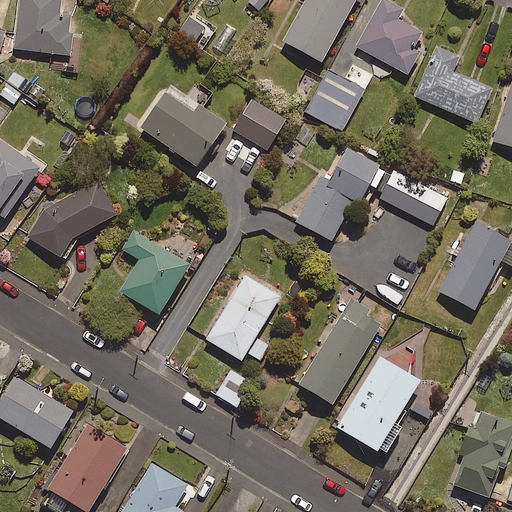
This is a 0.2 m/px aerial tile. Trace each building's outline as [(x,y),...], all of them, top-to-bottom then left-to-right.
[(59,0),(19,0),(15,46),(69,52),(73,17),(58,15),(59,0)] [(353,0),(303,0),(283,37),(321,58),(353,0)] [(401,6),(390,0),(379,0),(355,43),(407,72),(420,48),(413,44),(422,29),(397,15),(401,6)] [(215,28),(192,14),(179,35),(202,49),(215,28)] [(459,54),(436,44),(414,93),(476,120),(491,86),(453,69),(459,54)] [(28,80),(13,70),(0,90),(0,93),(14,103),(28,80)] [(359,85),(329,70),(308,111),(338,127),(359,85)] [(511,79),(493,137),(511,143),(511,79)] [(193,108),(165,88),(140,124),(195,163),(225,120),(198,101),(193,108)] [(39,165),(0,136),(0,212),(3,215),(39,165)] [(385,166),(346,144),(327,177),(320,173),(295,217),(331,238),(354,197),(358,199),(369,179),(376,183),(385,166)] [(116,211),(97,178),(42,208),(26,233),(59,255),(71,236),(116,211)] [(511,262),(511,238),(476,219),(439,288),(474,307),(501,257),(511,263),(511,262)] [(189,261),(134,228),(122,247),(139,257),(120,288),(158,311),(189,261)] [(246,350),(260,358),(270,341),(256,333),(279,295),(245,274),(206,337),(241,358),(246,350)] [(381,321),(348,300),(298,381),(332,401),(381,321)] [(419,378),(380,354),(337,424),(384,452),(401,423),(394,419),(419,378)] [(251,381),(231,369),(216,394),(235,406),(251,381)] [(72,409),(15,374),(0,399),(0,415),(50,445),(72,409)] [(453,482),(467,487),(464,496),(485,504),(488,494),(491,495),(511,435),(511,422),(478,410),(453,482)] [(84,511),(125,448),(86,423),(38,499),(59,511),(84,511)] [(187,483),(151,461),(119,511),(180,511),(183,508),(174,503),(187,483)] [(511,470),(509,470),(502,495),(511,497),(511,470)]
